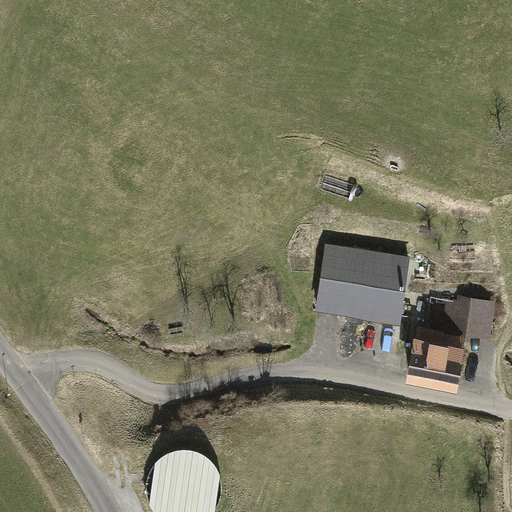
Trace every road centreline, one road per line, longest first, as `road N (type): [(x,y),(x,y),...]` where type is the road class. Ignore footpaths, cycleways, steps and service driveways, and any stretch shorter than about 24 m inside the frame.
road 1 (residential): [(23,383),(83,360),(161,394),(304,373),(511,411)]
road 2 (tertiary): [(108,511),(23,383)]
